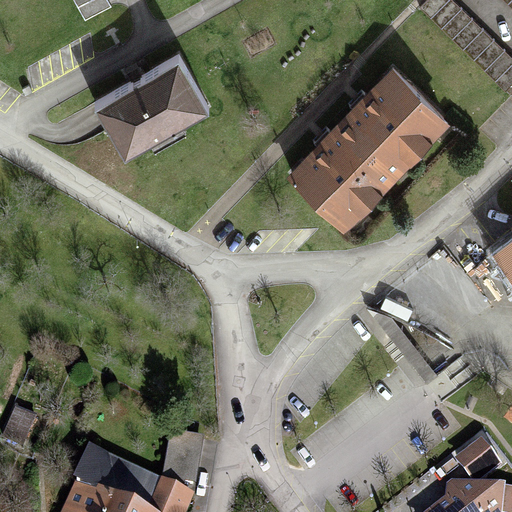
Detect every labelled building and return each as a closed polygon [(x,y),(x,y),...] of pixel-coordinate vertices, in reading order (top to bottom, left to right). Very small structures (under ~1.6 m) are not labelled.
[(511,61),(452,0),(430,0),(423,7),(505,92),(511,85),(511,61)] [(511,0),(502,0),(511,9),(511,0)] [(171,68),(93,112),(119,157),(197,113),(171,68)] [(386,76),(286,182),(340,232),(440,126),(386,76)] [(511,239),(490,257),(511,286),(511,239)] [(426,384),(436,376),(391,318),(367,308),(426,384)] [(13,414),(2,444),(24,451),(34,421),(13,414)] [(480,447),(454,465),(465,482),(491,464),(480,447)] [(498,511),(498,498),(480,498),(473,509),(460,492),(444,489),(445,504),(435,511),(498,511)] [(114,511),(75,493),(65,511),(186,511),(189,507),(157,491),(146,511),(114,511)]
